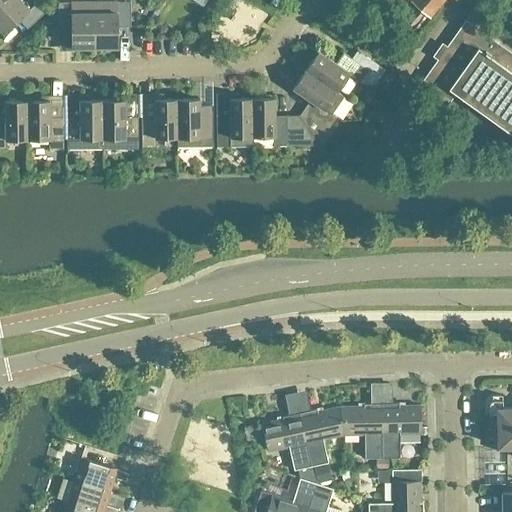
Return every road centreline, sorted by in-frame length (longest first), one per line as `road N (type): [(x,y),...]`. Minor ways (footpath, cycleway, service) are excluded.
road 1 (tertiary): [(0,366),(304,303),(511,296)]
road 2 (tertiary): [(511,263),(270,279),(0,332)]
road 3 (residential): [(449,363),(195,381),(178,392),(143,500)]
road 4 (residential): [(309,0),(271,57),(252,66),(0,72)]
road 5 (residential): [(403,155),(404,68),(315,0)]
road 6 (residential): [(454,511),(449,363)]
